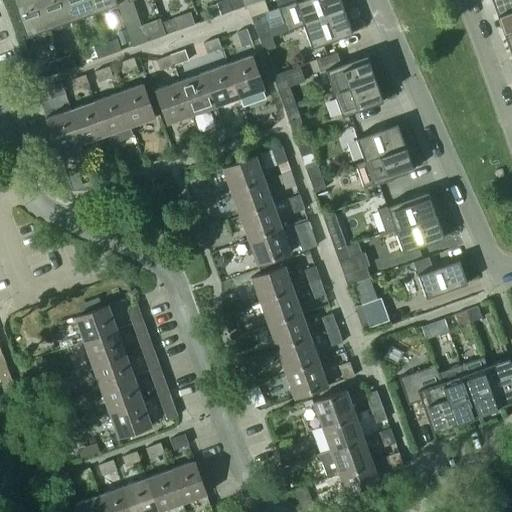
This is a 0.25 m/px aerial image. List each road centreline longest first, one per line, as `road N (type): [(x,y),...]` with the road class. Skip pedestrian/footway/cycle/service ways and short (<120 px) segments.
road 1 (residential): [(268,511),(237,475),(167,293),(131,245),(23,180),(0,113)]
road 2 (residential): [(367,0),(490,267),(511,263)]
road 3 (residential): [(511,132),(462,0)]
